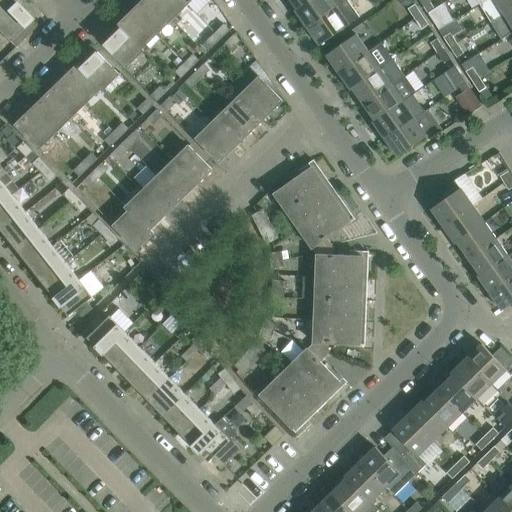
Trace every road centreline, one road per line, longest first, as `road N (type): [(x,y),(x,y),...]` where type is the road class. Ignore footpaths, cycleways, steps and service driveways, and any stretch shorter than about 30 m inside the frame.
road 1 (residential): [(381,194),(454,316),(258,511)]
road 2 (residential): [(148,260),(316,107)]
road 3 (residential): [(217,511),(54,353)]
road 4 (residential): [(381,194),(511,108)]
road 5 (residential): [(241,0),(316,107)]
